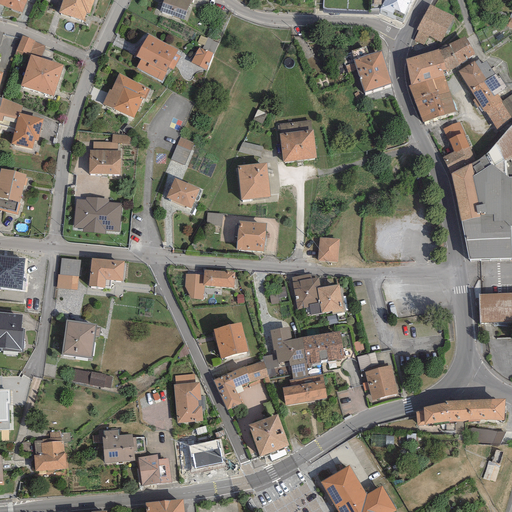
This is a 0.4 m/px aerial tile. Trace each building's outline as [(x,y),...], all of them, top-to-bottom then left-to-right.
[(0,0),(0,5),(21,13),(25,0),(0,0)] [(64,0),(60,15),(83,21),(89,0),(64,0)] [(164,0),(161,11),(184,19),(190,0),(164,0)] [(321,0),(321,9),(371,11),(371,0),(321,0)] [(411,0),(384,0),(379,11),(402,21),(411,0)] [(431,6),(414,36),(435,47),(452,18),(431,6)] [(22,38),(17,50),(29,54),(33,42),(22,38)] [(151,38),(135,67),(162,82),(178,52),(151,38)] [(403,61),(412,85),(474,62),(466,38),(403,61)] [(201,47),(192,64),(204,70),(213,54),(201,47)] [(31,56),(20,88),(52,99),(62,66),(31,56)] [(479,61),(475,63),(497,96),(506,89),(486,62),(481,65),(479,61)] [(474,62),(457,75),(497,131),(510,117),(501,103),(497,96),(475,63),(474,62)] [(367,111),(395,103),(384,66),(356,75),(367,111)] [(444,76),(409,88),(423,126),(458,113),(444,76)] [(118,77),(105,106),(135,119),(148,90),(118,77)] [(511,94),(501,103),(510,117),(511,115),(511,94)] [(22,107),(0,98),(0,121),(2,122),(4,118),(17,120),(19,114),(20,115),(22,107)] [(17,120),(10,146),(35,152),(43,121),(20,115),(19,114),(17,120)] [(442,158),(451,175),(470,167),(475,163),(458,123),(443,129),(453,153),(442,158)] [(469,230),(470,261),(511,259),(511,294),(478,296),(499,350),(511,348),(511,126),(510,127),(486,155),(480,179),(489,223),(469,230)] [(281,135),(285,163),(314,159),(310,131),(281,135)] [(194,144),(180,138),(170,160),(184,166),(194,144)] [(260,156),(262,147),(242,141),(239,150),(260,156)] [(89,151),(89,175),(120,176),(120,152),(89,151)] [(244,200),(269,197),(265,166),(240,169),(244,200)] [(451,175),(462,222),(480,219),(470,167),(451,175)] [(1,170),(0,173),(0,210),(17,215),(25,176),(1,170)] [(175,180),(167,201),(190,210),(199,189),(175,180)] [(122,202),(76,197),(72,231),(119,236),(122,202)] [(240,222),(236,249),(263,253),(267,226),(240,222)] [(320,240),(318,259),(338,261),(339,241),(320,240)] [(0,256),(0,288),(23,291),(25,260),(0,256)] [(100,266),(96,299),(111,301),(113,290),(130,291),(132,269),(100,266)] [(69,269),(65,299),(90,302),(94,272),(69,269)] [(211,297),(238,298),(239,279),(212,278),(211,297)] [(191,309),(207,310),(208,286),(192,286),(191,309)] [(305,332),(353,325),(348,291),(328,294),(326,286),(299,290),(305,332)] [(0,353),(23,354),(24,315),(0,313),(0,353)] [(61,356),(91,360),(95,325),(66,321),(61,356)] [(220,357),(248,351),(242,323),(214,330),(220,357)] [(270,332),(278,375),(344,361),(337,333),(290,338),(287,328),(270,332)] [(360,368),(377,363),(374,352),(357,357),(360,368)] [(237,389),(266,378),(260,364),(214,382),(225,410),(243,404),(237,389)] [(373,401),(397,394),(388,366),(365,373),(373,401)] [(79,371),(77,383),(108,389),(110,377),(79,371)] [(285,407),(326,400),(324,382),(282,389),(285,407)] [(175,386),(177,423),(201,422),(199,384),(175,386)] [(0,424),(9,424),(8,390),(0,390),(0,424)] [(460,423),(505,423),(505,401),(447,404),(424,410),(416,414),(417,426),(460,423)] [(249,427),(260,458),(289,448),(277,416),(249,427)] [(474,429),(474,441),(503,442),(503,430),(474,429)] [(102,434),(104,465),(133,463),(131,432),(102,434)] [(35,443),(38,474),(65,471),(62,440),(35,443)] [(139,459),(141,486),(168,484),(165,457),(139,459)] [(359,495),(343,466),(314,482),(331,511),(382,511),(389,508),(376,485),(359,495)] [(157,506),(157,511),(193,511),(193,503),(157,506)]
